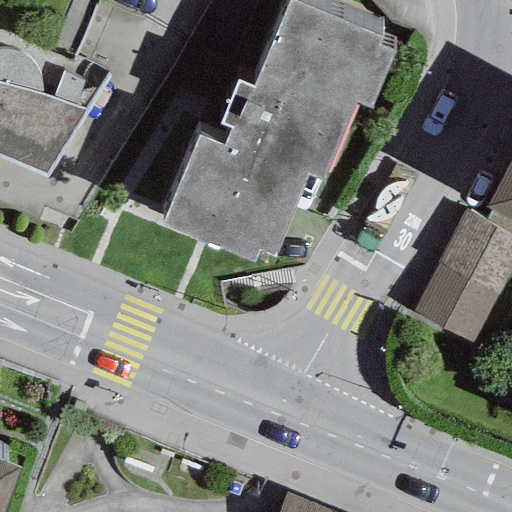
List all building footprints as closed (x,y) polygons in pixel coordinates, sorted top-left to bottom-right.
[(199,136),(160,227),(253,263),(259,250),(275,255),(306,173),(323,178),(355,103),(369,111),(393,53),(378,46),(382,38),(292,0),(290,0),(253,88),(237,81),(220,124),(230,129),(222,146),(199,136)] [(85,111),(40,92),(41,80),(38,69),(31,59),(14,50),(0,49),(0,157),(46,177),(85,111)] [(511,155),(484,207),(511,221),(511,155)] [(511,263),(511,234),(465,210),(411,311),(470,342),(511,263)] [(0,511),(4,511),(22,468),(0,459),(0,511)] [(332,511),(287,494),(280,511),(332,511)]
